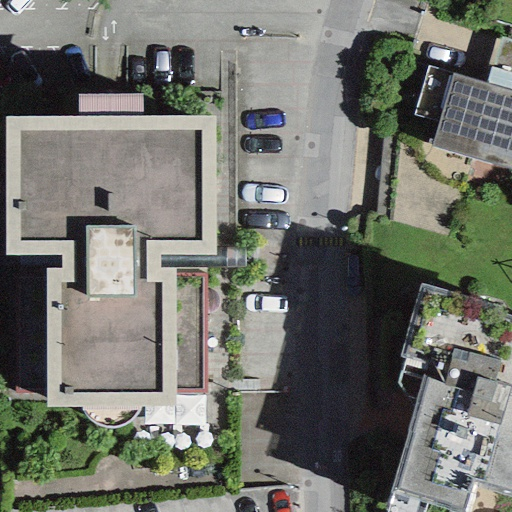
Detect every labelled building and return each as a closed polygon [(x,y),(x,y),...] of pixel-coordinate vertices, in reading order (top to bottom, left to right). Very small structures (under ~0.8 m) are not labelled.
[(430,147),(511,171),(511,91),(508,91),(484,83),(428,67),(413,116),(437,123),(430,147)] [(511,74),(489,67),(484,83),(508,91),(511,78),(511,74)] [(76,96),(76,118),(143,118),(143,97),(76,96)] [(4,255),(59,255),(203,256),(214,256),(215,119),(143,118),(76,118),(5,118),(4,255)] [(202,396),(203,256),(59,255),(59,269),(47,269),(46,407),(173,407),(173,395),(202,396)] [(499,307),(419,285),(398,358),(405,357),(394,385),(402,397),(416,400),(390,494),(427,505),(451,511),(465,511),(474,484),(511,495),(511,493),(511,317),(503,315),(499,307)]
